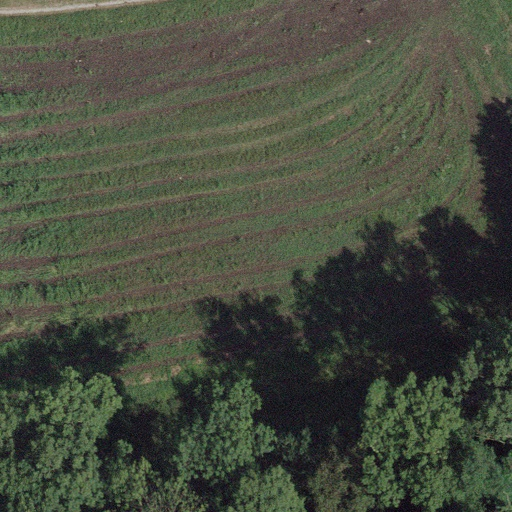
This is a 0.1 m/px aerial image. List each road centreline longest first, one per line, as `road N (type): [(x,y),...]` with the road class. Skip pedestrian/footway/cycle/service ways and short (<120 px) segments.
road 1 (track): [(270,511),(351,500),(511,398)]
road 2 (track): [(144,0),(0,8)]
